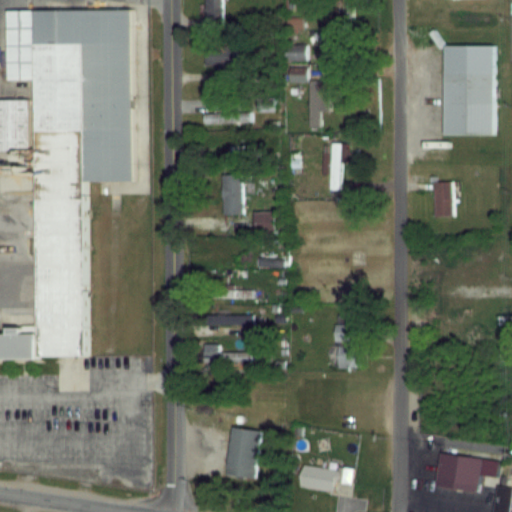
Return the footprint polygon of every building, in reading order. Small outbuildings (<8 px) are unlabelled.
[(206,0),(206,22),(223,22),(223,0),(206,0)] [(350,0),(327,0),(328,10),(351,9),(350,0)] [(39,354),(39,357),(0,357),(0,332),(9,332),(9,326),(23,326),(23,332),(39,332),(36,78),(8,78),(7,8),(130,7),(132,179),(84,180),(86,354),(39,354)] [(207,64),(237,64),(237,44),(207,44),(207,64)] [(288,60),(307,60),(307,44),(288,44),(288,60)] [(444,133),(444,44),(492,44),(492,133),(444,133)] [(330,112),(330,79),(310,79),(310,126),(320,126),(320,112),(330,112)] [(0,99),(28,99),(28,149),(0,149),(0,99)] [(206,111),(206,122),(250,122),(250,111),(206,111)] [(331,174),(331,187),(342,187),(342,142),(324,142),(324,174),(331,174)] [(225,173),(225,212),(243,212),(243,173),(225,173)] [(435,180),(435,215),(454,215),(454,180),(435,180)] [(352,206),(320,206),(320,214),(352,214),(352,206)] [(277,210),(255,210),(255,232),(277,232),(277,210)] [(259,267),(286,267),(286,257),(259,257),(259,267)] [(346,279),(346,270),(308,270),(308,279),(346,279)] [(255,297),(255,287),(221,287),(221,297),(255,297)] [(259,323),(259,313),(211,313),(211,323),(259,323)] [(511,314),(500,315),(500,323),(511,323),(511,314)] [(336,341),(362,341),(362,323),(336,323),(336,341)] [(338,366),(363,366),(363,344),(338,344),(338,366)] [(206,361),(252,361),(252,351),(206,351),(206,361)] [(253,477),(225,473),(232,425),(259,429),(253,477)] [(497,459),(495,476),(479,473),(477,489),(435,484),(440,451),(497,459)] [(337,480),(352,482),(355,470),(306,461),(302,485),(335,491),(337,480)] [(511,494),(509,511),(492,511),(497,484),(511,485),(511,494)]
